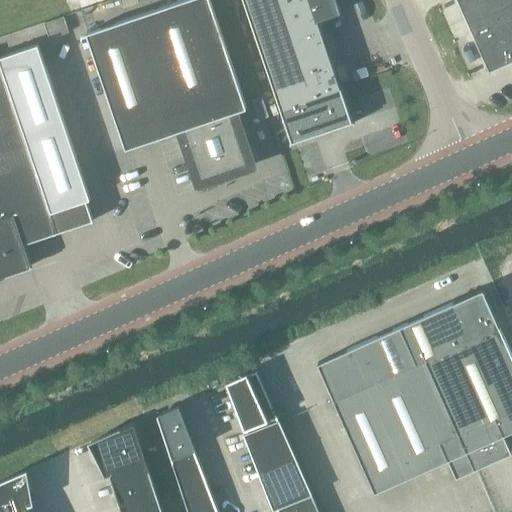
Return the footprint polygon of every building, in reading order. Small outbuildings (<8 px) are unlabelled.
[(126,148),(181,130),(199,184),(254,165),(236,111),(247,107),(210,0),(182,0),(87,32),(126,148)] [(243,0),(281,108),(287,127),(292,142),(307,137),(316,134),(315,131),(328,127),(329,129),(338,126),(353,121),(348,107),(341,88),(343,87),(343,86),(341,87),(330,54),(332,53),(331,52),(329,53),(318,20),(341,12),(336,0),(243,0)] [(511,60),(511,0),(458,0),(490,71),(511,60)] [(64,16),(45,23),(50,39),(69,32),(64,16)] [(0,276),(32,266),(24,240),(56,229),(58,233),(59,232),(58,229),(91,218),(92,221),(94,220),(87,200),(90,198),(38,44),(0,56),(0,276)] [(457,477),(511,451),(504,434),(511,430),(511,353),(500,326),(500,325),(483,289),(318,362),(334,399),(334,400),(335,400),(375,491),(449,458),(457,477)] [(247,432),(261,470),(276,508),(277,508),(278,511),(319,511),(257,370),(229,383),(248,431),(247,432)] [(157,416),(173,464),(189,511),(218,511),(178,407),(157,416)] [(109,468),(123,511),(163,511),(134,423),(91,442),(104,470),(109,468)] [(30,511),(26,499),(31,497),(26,471),(0,482),(0,511),(30,511)]
